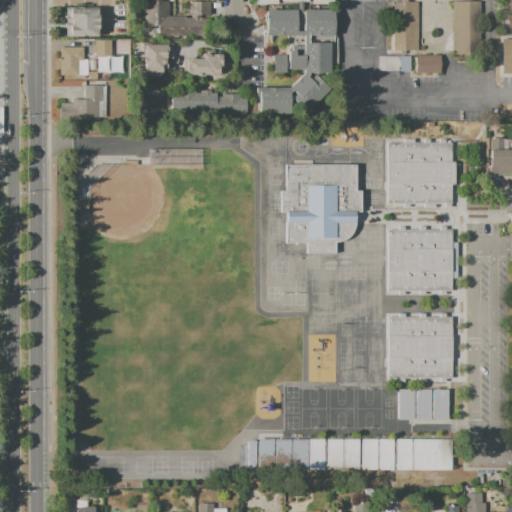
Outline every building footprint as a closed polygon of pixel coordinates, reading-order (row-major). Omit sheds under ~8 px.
[(206,36),(159,36),(159,26),(145,26),(145,1),(153,1),(153,0),(160,0),(160,1),(168,1),(168,16),(189,16),(189,2),(210,2),(210,15),(200,15),(200,18),(206,18),(206,36)] [(304,73),(298,73),(298,69),(288,68),(289,51),(292,51),(292,46),(304,46),(304,35),(263,35),(263,25),(266,25),(266,20),(265,20),(265,14),(266,14),(266,10),(298,10),(298,1),(302,2),(302,31),(303,31),(304,9),(333,10),(333,35),(308,35),(307,43),(329,43),(329,73),(308,73),(308,75),(307,76),(310,79),(315,75),(329,89),(306,111),(291,98),(296,93),(292,90),(291,92),(290,92),(290,116),(260,116),(259,92),(256,92),(256,88),(289,87),(304,73)] [(394,1),(418,1),(417,51),(393,50),(394,1)] [(452,1),(479,2),(479,55),(452,54),(452,1)] [(97,36),(65,36),(65,8),(97,8),(97,36)] [(500,39),(511,39),(511,74),(500,74),(500,39)] [(95,56),(95,40),(111,40),(111,56),(95,56)] [(171,43),(171,58),(166,58),(166,62),(166,68),(162,68),(162,78),(145,78),(144,45),(165,45),(165,43),(171,43)] [(83,47),(83,60),(78,60),(78,76),(59,76),(59,47),(83,47)] [(211,55),(211,54),(220,54),(221,73),(218,74),(218,75),(207,75),(207,76),(183,76),(183,58),(186,58),(186,57),(193,57),(193,58),(201,58),(201,55),(203,53),(208,53),(210,54),(210,55),(211,55)] [(273,73),(273,62),(272,62),(272,55),(285,55),(285,73),(273,73)] [(414,55),(440,55),(441,73),(415,73),(414,55)] [(398,56),(398,71),(408,71),(409,56),(398,56)] [(162,92),(162,112),(157,112),(157,119),(141,119),(141,84),(157,84),(157,92),(162,92)] [(105,86),(105,117),(97,117),(59,118),(59,103),(72,103),(72,99),(85,99),(84,85),(101,85),(101,86),(105,86)] [(247,115),(217,115),(217,113),(187,113),(187,110),(172,110),(172,93),(178,93),(178,90),(196,90),(196,93),(202,93),(202,90),(211,90),(211,93),(217,93),(217,97),(222,96),(222,94),(240,94),(240,96),(246,96),(246,99),(248,99),(248,105),(246,105),(247,115)] [(386,143),(403,143),(403,140),(413,140),(413,143),(423,143),(423,140),(429,140),(429,143),(438,143),(438,140),(444,140),(444,143),(450,143),(450,163),(454,163),(454,185),(450,185),(450,203),(449,204),(449,207),(444,207),(444,204),(434,204),(434,208),(423,208),(423,204),(408,204),(408,208),(402,208),(402,204),(386,204),(386,143)] [(511,149),(490,150),(490,175),(511,175),(511,149)] [(335,242),(335,253),(306,253),(306,243),(286,243),(286,212),(280,212),(280,191),(286,191),(285,165),(355,165),(356,191),(360,191),(360,212),(355,212),(355,224),(354,228),(352,233),(349,237),(344,240),(340,241),(335,242)] [(389,292),(389,232),(401,232),(401,228),(406,228),(406,232),(421,232),(421,228),(427,228),(427,232),(442,232),(442,228),(447,228),(447,231),(453,231),(453,244),(459,244),(459,280),(453,280),(453,292),(447,292),(447,296),(442,296),(442,292),(427,292),(427,296),(421,296),(421,292),(406,292),(406,296),(400,296),(400,292),(389,292)] [(451,317),(450,378),(445,378),(445,381),(439,381),(439,378),(424,378),(424,382),(418,382),(418,378),(404,378),(404,382),(398,382),(398,378),(386,378),(386,317),(398,317),(398,314),(403,314),(403,317),(419,317),(419,314),(424,314),(424,317),(439,317),(439,314),(445,314),(445,317),(451,317)] [(413,389),(413,420),(397,420),(397,389),(413,389)] [(430,389),(430,420),(415,420),(415,389),(430,389)] [(447,389),(447,420),(432,420),(432,389),(447,389)] [(288,421),(304,422),(305,391),(289,391),(288,421)] [(321,422),(321,391),(306,391),(306,422),(321,422)] [(338,392),(322,391),(322,422),(337,422),(338,392)] [(376,392),(361,391),(360,422),(376,422),(376,392)] [(377,422),(392,422),(392,392),(377,391),(377,422)] [(353,392),(339,392),(339,422),(354,422),(353,392)] [(290,439),(306,439),(306,469),(290,469),(290,439)] [(322,439),(322,470),(307,469),(307,439),(322,439)] [(340,439),(340,470),(325,470),(325,439),(340,439)] [(357,439),(357,470),(342,470),(342,439),(357,439)] [(375,439),(375,470),(360,470),(360,439),(375,439)] [(392,439),(392,470),(377,470),(377,439),(392,439)] [(410,439),(410,470),(394,470),(394,439),(410,439)] [(450,439),(450,470),(411,470),(411,439),(450,439)] [(97,511),(58,511),(58,494),(75,493),(75,506),(97,506),(97,511)] [(465,511),(465,493),(480,493),(480,503),(483,503),(483,511),(465,511)] [(352,511),(352,501),(365,501),(365,511),(352,511)] [(196,503),(196,511),(224,511),(224,508),(211,509),(211,503),(196,503)]
